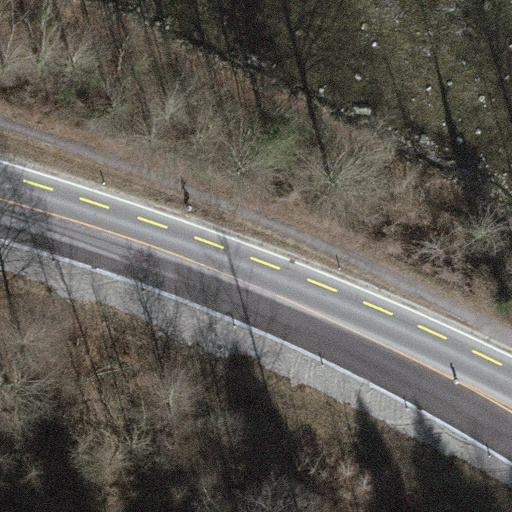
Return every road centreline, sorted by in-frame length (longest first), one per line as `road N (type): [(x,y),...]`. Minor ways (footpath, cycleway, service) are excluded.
road 1 (primary): [(0,223),(511,445)]
road 2 (primary): [(511,388),(277,283),(172,245),(0,201)]
